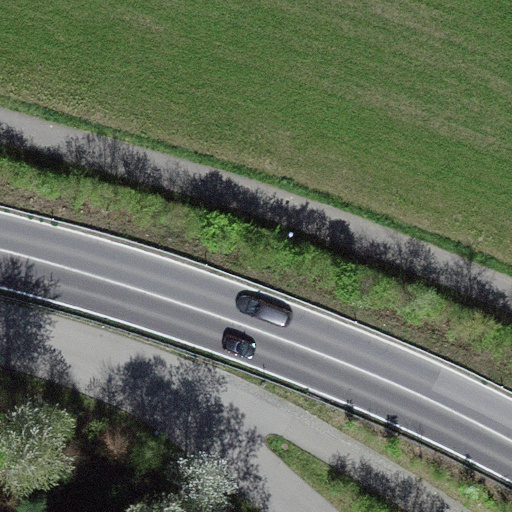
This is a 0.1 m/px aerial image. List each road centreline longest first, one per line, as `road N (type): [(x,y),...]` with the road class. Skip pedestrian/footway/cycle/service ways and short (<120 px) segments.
road 1 (secondary): [(511,441),(361,369),(242,324),(0,249)]
road 2 (track): [(511,303),(390,252),(0,130)]
road 3 (track): [(182,399),(283,419),(430,511)]
road 4 (track): [(182,399),(16,335)]
road 5 (track): [(309,511),(182,399)]
